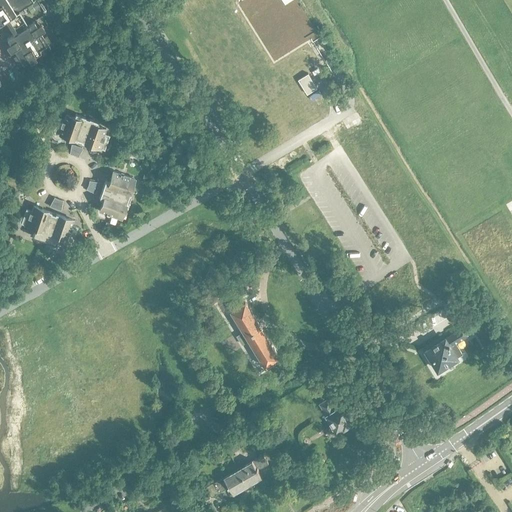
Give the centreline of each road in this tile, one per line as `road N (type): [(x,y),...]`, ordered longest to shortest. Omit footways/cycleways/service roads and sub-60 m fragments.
road 1 (residential): [(83,511),(182,424),(331,348)]
road 2 (residential): [(127,0),(241,173)]
road 3 (residential): [(241,173),(341,114),(315,70)]
road 4 (residential): [(105,251),(241,173)]
road 5 (residential): [(331,348),(295,341),(270,319),(262,289),(275,246)]
road 6 (residential): [(0,312),(105,251)]
